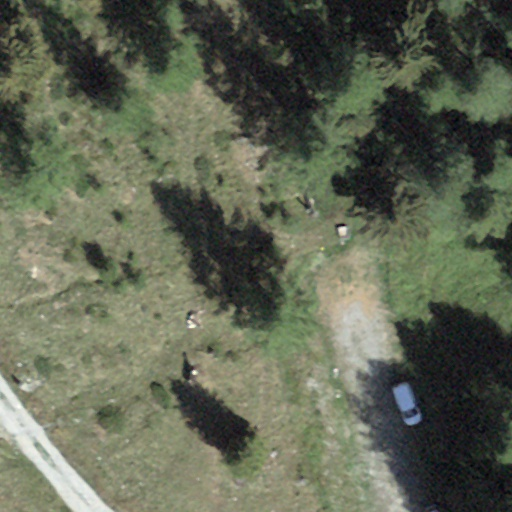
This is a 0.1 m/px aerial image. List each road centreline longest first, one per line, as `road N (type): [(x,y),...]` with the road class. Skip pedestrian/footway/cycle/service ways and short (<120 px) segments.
road 1 (unclassified): [(407,511),(392,473),(362,310)]
road 2 (track): [(84,511),(0,398)]
